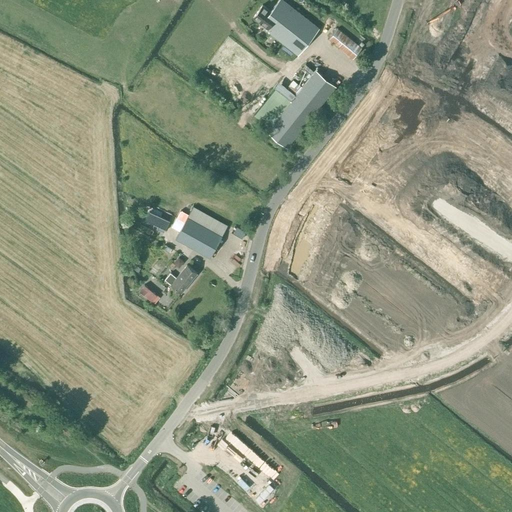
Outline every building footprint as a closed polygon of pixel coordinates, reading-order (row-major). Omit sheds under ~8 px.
[(320,28),(284,0),(278,0),(270,11),(263,5),(254,16),(268,27),(266,29),(298,55),(320,28)] [(329,39),(353,58),(362,48),(337,28),(329,39)] [(310,73),(312,67),(303,63),(301,68),(310,73)] [(287,146),(336,86),(317,70),(268,131),(287,146)] [(228,225),(193,206),(188,216),(179,211),(169,228),(178,233),(176,237),(210,257),(228,225)] [(188,249),(171,239),(167,245),(184,255),(188,249)] [(236,251),(230,259),(239,265),(245,257),(236,251)] [(181,293),(197,273),(187,264),(176,277),(171,272),(164,279),(181,293)] [(157,294),(145,284),(139,291),(152,301),(157,294)] [(163,306),(167,301),(161,297),(158,302),(163,306)]
